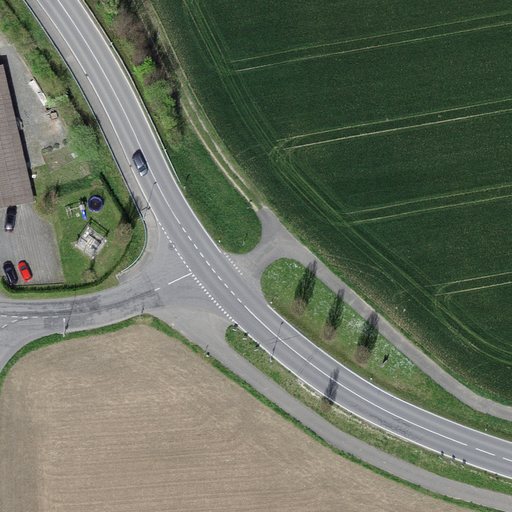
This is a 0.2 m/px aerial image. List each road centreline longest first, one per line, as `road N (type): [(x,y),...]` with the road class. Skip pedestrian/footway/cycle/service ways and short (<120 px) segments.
road 1 (track): [(152,292),(373,450),(511,500)]
road 2 (secondary): [(511,460),(407,421),(336,382),(268,328),(208,264)]
road 3 (secondary): [(208,264),(58,0)]
road 4 (track): [(286,240),(433,373),(511,415)]
road 5 (track): [(135,0),(205,137),(286,240)]
road 6 (residential): [(0,319),(121,305),(208,264)]
